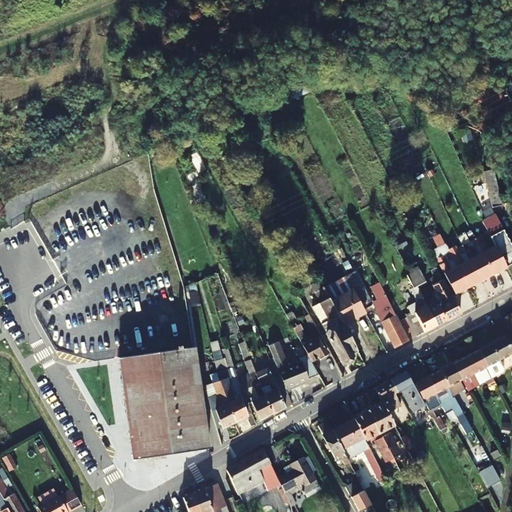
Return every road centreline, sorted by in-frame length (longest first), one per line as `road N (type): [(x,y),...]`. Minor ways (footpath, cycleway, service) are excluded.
road 1 (residential): [(511,296),(301,414)]
road 2 (residential): [(301,414),(128,511)]
